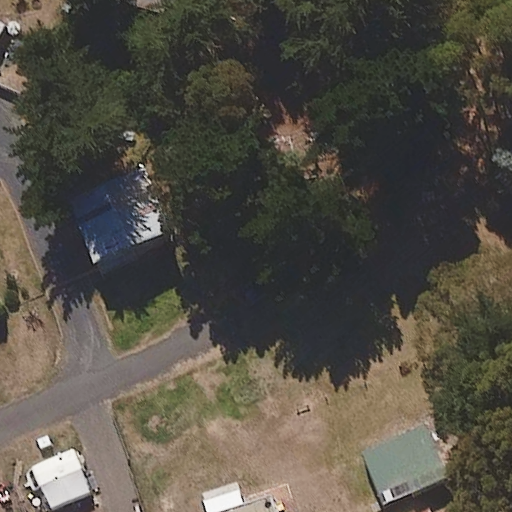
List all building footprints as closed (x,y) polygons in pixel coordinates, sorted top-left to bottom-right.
[(140,0),(179,44),(230,0),(140,0)] [(0,61),(13,37),(0,30),(0,61)] [(201,156),(160,157),(161,182),(202,181),(201,156)] [(92,240),(107,280),(210,243),(195,203),(92,240)] [(465,251),(405,254),(407,282),(467,280),(465,251)] [(364,468),(380,509),(415,495),(418,503),(454,489),(435,440),(364,468)] [(287,511),(284,502),(254,511),(253,511),(250,500),(214,511),(287,511)]
